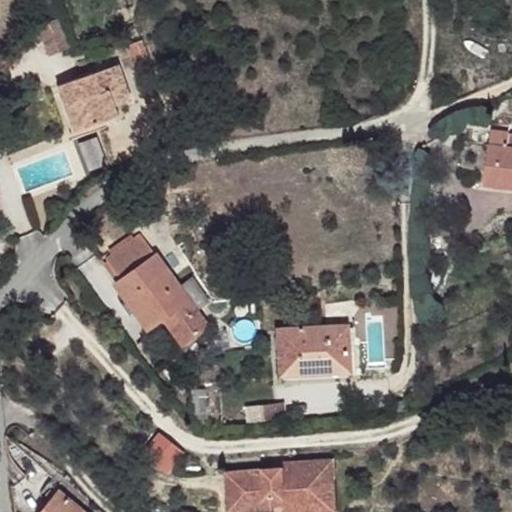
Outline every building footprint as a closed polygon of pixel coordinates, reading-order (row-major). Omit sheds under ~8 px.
[(38,23),(50,54),(72,45),(59,15),(38,23)] [(144,42),(135,45),(145,66),(155,64),(144,42)] [(125,63),(61,81),(75,127),(120,114),(118,105),(134,98),(125,63)] [(490,131),(488,142),(506,144),(508,133),(490,131)] [(511,147),(489,145),(485,184),(511,186),(511,147)] [(158,254),(125,279),(158,321),(169,312),(177,322),(198,305),(194,300),(158,254)] [(347,324),(282,328),(284,370),(350,366),(347,324)] [(286,467),(232,471),(234,507),(276,505),(276,501),(327,498),(326,477),(340,476),(339,456),(285,459),(286,467)] [(327,498),(276,501),(276,505),(276,511),(333,508),(341,499),(340,476),(326,477),(327,498)] [(83,511),(59,492),(42,511),(83,511)] [(342,507),(341,499),(333,508),(342,507)]
